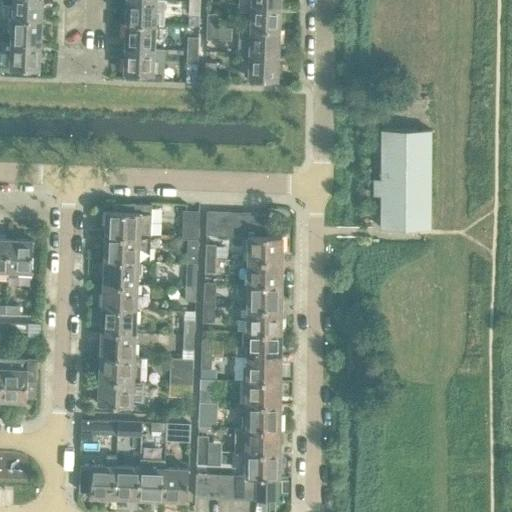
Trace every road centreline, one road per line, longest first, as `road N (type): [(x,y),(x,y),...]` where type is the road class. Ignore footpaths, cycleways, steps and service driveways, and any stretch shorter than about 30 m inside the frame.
road 1 (residential): [(315,185),(311,511)]
road 2 (residential): [(52,443),(69,175)]
road 3 (residential): [(315,185),(69,175)]
road 4 (residential): [(315,185),(323,168),(325,0)]
